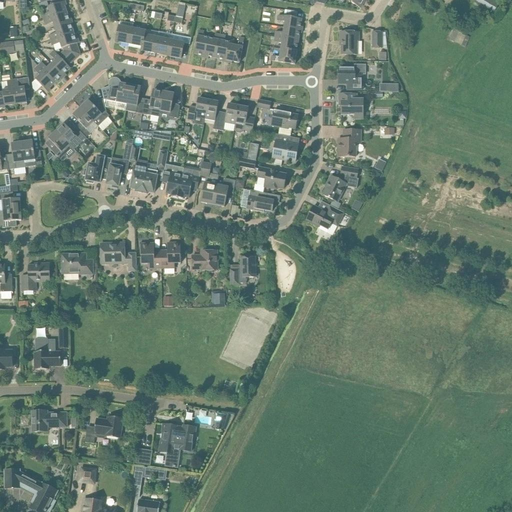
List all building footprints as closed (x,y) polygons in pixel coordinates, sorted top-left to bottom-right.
[(360,9),(366,0),(365,0),(347,0),(349,2),(350,3),(351,2),(360,9)] [(476,0),(475,3),(494,14),(501,2),(496,0),(476,0)] [(44,21),(67,13),(65,6),(67,6),(65,2),(48,7),(50,13),(38,17),(39,22),(44,21)] [(69,20),(68,15),(67,13),(44,21),(46,26),(53,23),(55,28),(72,23),(71,19),(69,20)] [(302,19),(291,18),(279,16),(278,21),(285,23),(284,28),(302,31),(303,27),(301,27),(302,19)] [(74,33),(72,29),(72,27),(73,26),(72,23),(55,28),(57,34),(45,38),(47,43),(51,41),(74,33)] [(132,29),(129,29),(119,27),(116,42),(129,45),(132,29)] [(302,34),(302,31),(284,28),(284,33),(276,32),(275,37),(299,41),(300,34),(302,34)] [(145,32),(132,29),(129,45),(142,47),(145,32)] [(450,40),(462,45),(467,34),(455,29),(450,40)] [(204,58),(208,39),(203,38),(204,32),(199,31),(194,54),(201,56),(201,58),(204,58)] [(155,54),(158,38),(145,36),(146,32),(145,32),(142,47),(141,51),(155,54)] [(168,56),(172,35),(159,32),(158,38),(155,54),(168,56)] [(79,43),(78,41),(78,39),(76,40),(74,33),(51,41),(52,47),(60,44),(62,49),(63,49),(77,45),(77,44),(79,43)] [(357,41),(359,41),(359,33),(340,33),(340,46),(342,46),(342,55),(357,55),(357,41)] [(382,33),(381,33),(373,33),(373,49),(382,49),(382,43),(382,33)] [(220,35),(215,34),(213,40),(208,39),(204,58),(209,59),(209,57),(215,59),(220,35)] [(190,45),(191,39),(172,35),(168,56),(181,59),(183,49),(184,44),(190,45)] [(226,36),(220,35),(215,59),(222,60),(222,62),(225,63),(229,46),(229,44),(225,43),(226,36)] [(299,41),(275,37),(274,43),(282,44),(281,51),(299,53),(299,49),(298,48),(299,41)] [(240,64),(242,54),(244,40),(239,39),(237,48),(229,46),(225,63),(232,64),(233,62),(240,64)] [(0,51),(0,56),(9,55),(8,43),(0,43),(0,51)] [(59,57),(68,66),(80,55),(77,45),(63,49),(64,52),(59,57)] [(68,66),(59,57),(54,51),(50,55),(56,61),(52,65),(64,78),(67,75),(65,74),(71,69),(68,66)] [(298,58),(299,53),(281,51),(280,58),(272,57),(271,61),(295,65),(296,58),(298,58)] [(52,65),(48,69),(42,63),(38,67),(55,84),(60,79),(61,80),(64,78),(52,65)] [(339,68),(339,84),(347,84),(349,84),(349,85),(349,90),(362,91),(362,75),(365,75),(365,66),(356,66),(356,68),(349,68),(339,68)] [(50,89),(55,84),(38,67),(34,70),(40,77),(36,80),(48,93),(51,90),(50,89)] [(26,94),(25,91),(30,90),(29,79),(18,80),(13,81),(16,105),(22,104),(23,107),(28,106),(26,94)] [(113,90),(112,93),(110,101),(127,104),(131,86),(121,84),(120,84),(120,83),(120,82),(119,81),(118,80),(117,79),(116,79),(115,79),(114,79),(113,80),(112,80),(111,81),(110,81),(110,82),(110,83),(109,84),(109,85),(109,86),(110,86),(110,87),(110,88),(111,88),(111,89),(112,89),(113,90)] [(6,107),(16,105),(13,81),(7,82),(9,90),(3,91),(3,93),(5,109),(6,109),(6,107)] [(380,93),(399,92),(399,84),(380,84),(380,93)] [(142,115),(145,100),(139,99),(141,88),(131,86),(127,104),(133,106),(132,113),(142,115)] [(164,92),(153,90),(151,101),(145,100),(142,115),(153,117),(159,118),(160,114),(164,92)] [(172,105),(173,104),(175,94),(164,92),(160,114),(170,116),(169,117),(178,118),(180,107),(172,105)] [(357,95),(349,95),(339,95),(338,109),(341,109),(341,116),(354,116),(354,120),(363,120),(363,100),(357,100),(357,95)] [(107,113),(106,109),(104,99),(97,101),(99,106),(96,109),(89,101),(81,108),(99,127),(110,117),(107,113)] [(205,119),(209,101),(198,99),(196,108),(190,107),(187,121),(195,122),(196,118),(205,119)] [(222,114),(217,113),(219,103),(209,101),(205,119),(215,121),(213,130),(218,131),(222,114)] [(271,103),(258,101),(257,108),(270,110),(271,103)] [(235,125),(239,107),(228,105),(226,115),(222,114),(218,131),(224,132),(226,123),(235,125)] [(255,119),(247,118),(249,109),(239,107),(235,125),(234,131),(236,131),(237,133),(241,134),(243,133),(245,133),(245,132),(252,134),(255,119)] [(92,133),(99,127),(81,108),(73,116),(80,124),(76,128),(86,138),(92,133)] [(291,113),(288,113),(274,110),(271,126),(286,129),(286,128),(296,130),(299,116),(291,115),(291,113)] [(86,138),(76,128),(72,132),(64,124),(56,132),(69,145),(77,138),(82,142),(86,138)] [(361,131),(354,131),(344,131),(344,140),(338,140),(338,158),(348,158),(356,158),(356,144),(361,144),(361,131)] [(73,149),(69,145),(56,132),(49,139),(56,147),(52,151),(63,163),(69,158),(66,155),(73,149)] [(292,138),(282,136),(274,134),(273,142),(276,142),(273,158),(287,161),(295,163),(298,146),(290,145),(292,138)] [(42,166),(42,161),(40,151),(34,152),(33,142),(22,143),(26,169),(36,167),(42,166)] [(9,171),(26,169),(22,143),(11,144),(13,155),(7,156),(9,171)] [(251,144),(248,160),(254,161),(256,161),(259,146),(251,144)] [(140,148),(133,146),(130,161),(130,162),(136,163),(137,164),(138,161),(140,148)] [(0,172),(9,171),(7,156),(1,157),(0,150),(0,172)] [(165,169),(166,165),(168,154),(160,152),(157,168),(165,169)] [(88,170),(85,170),(84,176),(87,176),(86,181),(87,181),(87,183),(92,184),(93,182),(100,184),(101,180),(107,181),(111,164),(112,159),(101,158),(97,157),(96,163),(93,166),(89,165),(88,170)] [(209,158),(208,163),(213,163),(213,167),(217,167),(218,158),(209,158)] [(242,159),(241,158),(239,167),(255,170),(257,161),(256,161),(254,161),(248,160),(247,160),(242,159)] [(383,171),(386,162),(379,159),(376,168),(383,171)] [(111,164),(107,181),(107,185),(112,186),(112,188),(117,189),(118,187),(119,187),(121,174),(127,176),(130,162),(130,161),(121,160),(117,162),(116,165),(111,164)] [(146,170),(148,163),(138,161),(137,164),(136,163),(134,172),(131,189),(137,190),(137,192),(142,193),(146,170)] [(217,185),(219,176),(210,174),(212,165),(203,163),(202,172),(201,172),(200,176),(206,177),(201,203),(206,204),(206,206),(208,206),(209,207),(212,208),(217,185)] [(178,198),(184,169),(166,165),(165,169),(162,183),(168,184),(166,194),(172,195),(171,197),(178,198)] [(276,172),(266,170),(259,168),(258,177),(266,179),(264,187),(277,190),(277,188),(284,190),(286,180),(284,180),(285,175),(275,173),(276,172)] [(329,184),(323,196),(338,203),(346,185),(349,186),(349,187),(357,188),(358,180),(357,180),(359,171),(342,168),(340,177),(343,177),(341,181),(331,176),(328,183),(329,184)] [(184,169),(178,198),(184,199),(184,198),(190,199),(192,189),(198,190),(200,176),(201,172),(193,170),(191,171),(188,173),(187,175),(187,176),(183,175),(184,169)] [(158,172),(147,170),(146,170),(142,193),(147,194),(148,192),(154,194),(157,177),(158,172)] [(223,187),(217,185),(212,208),(214,208),(217,208),(219,208),(219,207),(225,208),(228,193),(233,194),(236,181),(225,179),(223,187)] [(267,194),(257,192),(250,191),(247,210),(264,213),(264,211),(272,212),(274,202),(266,200),(267,194)] [(3,211),(21,210),(20,199),(10,200),(2,201),(3,211)] [(353,209),(359,211),(361,203),(355,201),(353,209)] [(344,214),(339,211),(330,206),(327,213),(314,206),(306,221),(315,225),(320,227),(319,229),(327,233),(332,224),(338,226),(344,214)] [(3,211),(0,211),(0,228),(6,228),(6,222),(22,221),(21,210),(3,211)] [(137,272),(136,264),(136,254),(128,254),(128,256),(125,256),(125,244),(101,244),(101,265),(129,265),(129,272),(137,272)] [(161,252),(154,252),(154,244),(141,245),(142,265),(148,264),(148,269),(161,269),(161,252)] [(181,264),(181,254),(180,244),(167,244),(168,251),(161,252),(161,269),(175,269),(175,264),(181,264)] [(218,271),(218,262),(217,252),(201,252),(201,256),(192,256),(192,270),(201,270),(202,271),(218,271)] [(93,276),(93,271),(92,261),(86,262),(86,255),(62,256),(63,276),(93,276)] [(256,278),(256,268),(255,258),(241,258),(241,271),(238,271),(238,270),(231,271),(231,281),(231,285),(239,285),(239,284),(247,284),(246,278),(256,278)] [(50,283),(50,274),(50,264),(39,264),(39,266),(29,266),(29,277),(22,277),(22,287),(22,292),(36,292),(36,283),(50,283)] [(5,266),(0,266),(0,284),(1,285),(1,293),(2,293),(2,299),(3,300),(11,300),(12,298),(11,293),(12,293),(12,279),(5,279),(5,266)] [(216,295),(217,305),(226,305),(226,295),(216,295)] [(164,298),(165,306),(174,306),(174,297),(164,298)] [(69,331),(59,331),(59,333),(59,346),(59,349),(69,349),(69,331)] [(36,352),(35,352),(35,370),(49,370),(49,367),(61,367),(61,353),(56,353),(56,340),(48,341),(48,339),(35,339),(36,352)] [(13,368),(12,351),(5,351),(0,350),(0,370),(5,371),(5,368),(13,368)] [(237,393),(242,395),(246,384),(241,382),(237,393)] [(47,412),(32,412),(32,433),(48,432),(48,428),(67,428),(67,414),(47,414),(47,412)] [(230,415),(221,414),(220,422),(229,424),(230,415)] [(94,435),(95,435),(105,436),(105,437),(120,439),(123,419),(108,417),(107,421),(97,420),(94,435)] [(177,427),(162,425),(161,432),(163,433),(162,442),(160,442),(159,452),(167,453),(165,465),(173,466),(173,468),(176,468),(176,467),(178,467),(180,451),(191,452),(193,436),(195,436),(196,428),(183,426),(183,428),(177,427)] [(138,450),(136,463),(144,464),(146,451),(138,450)] [(97,470),(81,468),(79,483),(95,485),(97,470)] [(146,468),(145,476),(153,477),(155,478),(164,479),(165,471),(146,468)] [(42,485),(20,473),(20,470),(5,471),(5,490),(20,489),(20,488),(35,495),(30,503),(32,504),(31,507),(37,511),(36,511),(46,511),(47,511),(50,511),(56,502),(53,500),(58,491),(43,484),(42,485)] [(143,473),(135,472),(133,486),(141,487),(143,473)] [(92,500),(85,498),(82,511),(114,511),(115,511),(101,509),(102,502),(97,501),(97,500),(96,500),(95,499),(94,499),(93,499),(92,499),(92,500)] [(159,511),(161,504),(139,501),(137,511),(159,511)]
